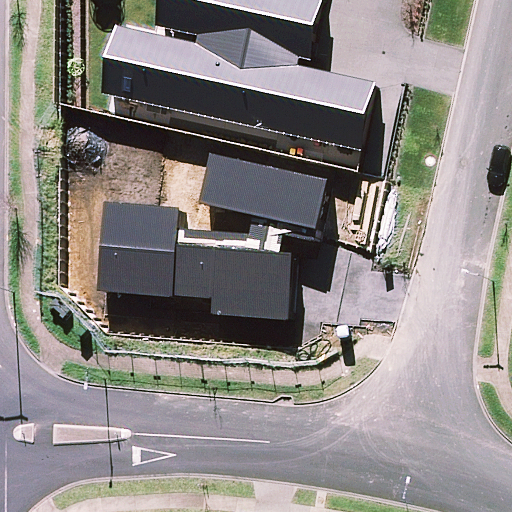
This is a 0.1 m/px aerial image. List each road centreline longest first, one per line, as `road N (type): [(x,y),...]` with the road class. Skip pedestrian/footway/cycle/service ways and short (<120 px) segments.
road 1 (residential): [(413,460),(509,0)]
road 2 (residential): [(0,430),(261,440),(413,460)]
